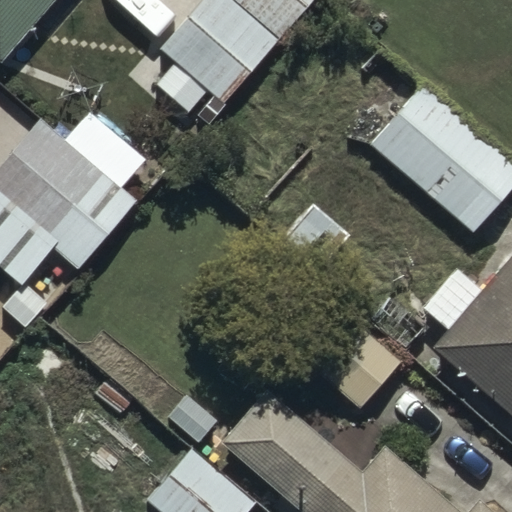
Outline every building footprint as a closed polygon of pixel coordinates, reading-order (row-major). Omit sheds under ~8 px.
[(0,0),(0,77),(1,79),(68,0),(0,0)] [(210,11),(141,87),(199,139),(268,63),(210,11)] [(511,184),(412,99),(362,157),(466,245),(511,191),(511,184)] [(43,138),(0,184),(0,286),(32,316),(126,215),(43,138)] [(351,239),(311,205),(278,243),(318,278),(351,239)] [(511,279),(508,276),(432,378),(511,437),(511,279)] [(337,325),(295,374),(355,425),(397,376),(337,325)] [(420,511),(285,397),(230,461),(290,511),(420,511)] [(246,511),(194,469),(158,511),(246,511)]
